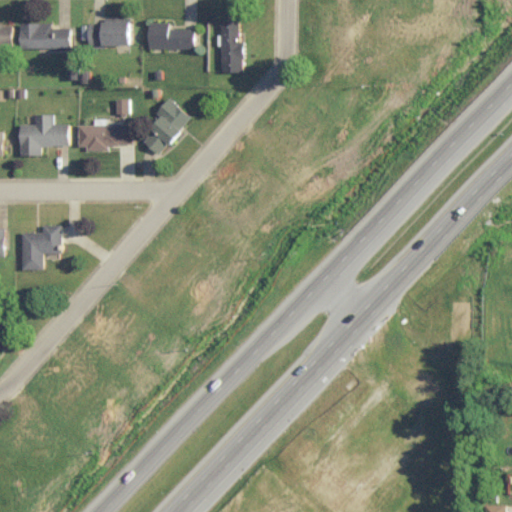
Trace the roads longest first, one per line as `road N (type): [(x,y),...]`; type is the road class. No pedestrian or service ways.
road 1 (residential): [(11,383),(280,72),(286,0)]
road 2 (motorway): [(285,351),(511,101)]
road 3 (motorway): [(290,277),(76,511)]
road 4 (motorway): [(285,351),(511,137)]
road 5 (motorway): [(477,75),(290,277)]
road 6 (motorway): [(146,501),(285,351)]
road 7 (residential): [(187,184),(0,186)]
